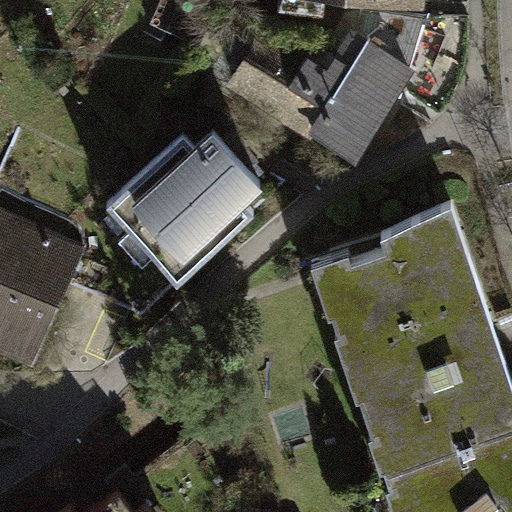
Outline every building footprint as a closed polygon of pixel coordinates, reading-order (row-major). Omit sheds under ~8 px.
[(215,0),(155,0),(146,22),(196,44),(215,0)] [(281,0),(281,4),(321,8),(322,0),(281,0)] [(259,38),(235,76),(352,150),(414,52),(421,16),(357,9),(325,63),(305,51),(298,62),(259,38)] [(181,128),(105,200),(177,276),(252,206),(241,195),(259,178),(211,127),(194,142),(181,128)] [(388,421),(401,454),(511,418),(511,387),(449,199),(329,251),(346,300),(334,305),(347,347),(361,343),(374,383),(361,388),(374,425),(388,421)] [(74,241),(0,209),(0,340),(28,352),(74,241)] [(271,511),(231,399),(132,477),(158,511),(271,511)] [(511,511),(511,418),(401,454),(387,459),(396,500),(412,498),(416,511),(511,511)] [(158,511),(132,477),(84,511),(77,511),(69,501),(55,511),(158,511)]
